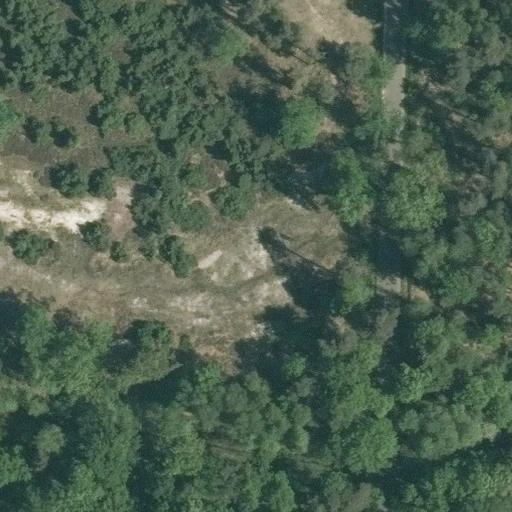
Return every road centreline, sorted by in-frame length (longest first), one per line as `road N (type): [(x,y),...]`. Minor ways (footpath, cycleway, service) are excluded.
road 1 (unclassified): [(383,511),(396,0)]
road 2 (track): [(384,467),(0,420)]
